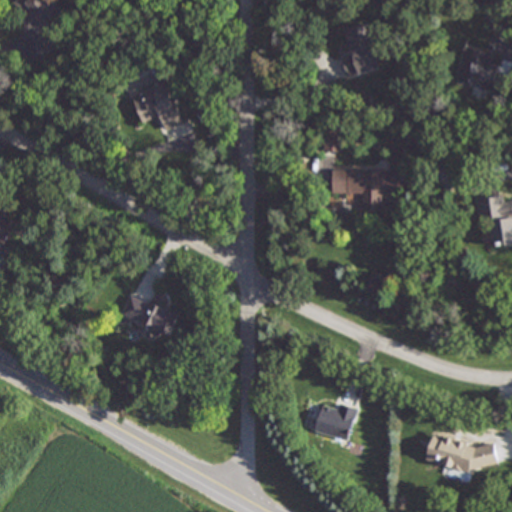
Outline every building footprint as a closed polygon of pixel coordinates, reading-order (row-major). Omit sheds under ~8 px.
[(53,0),(47,0),(42,3),(40,0),(14,0),(11,2),(30,35),(63,15),(53,0)] [(348,77),(382,69),(372,23),(347,28),(352,53),(343,55),(348,77)] [(457,82),(506,91),(508,78),(497,76),(499,66),(490,64),(492,52),(464,47),(457,82)] [(143,123),(159,116),(165,130),(183,123),(166,81),(132,95),(143,123)] [(325,151),(342,151),(342,132),(325,132),(325,151)] [(449,191),(461,176),(447,164),(435,178),(449,191)] [(401,170),(333,170),(333,193),(363,193),(363,212),(382,212),(382,193),(401,193),(401,170)] [(511,245),(511,196),(478,199),(480,221),(491,219),(494,247),(511,245)] [(0,251),(3,253),(19,221),(0,211),(0,251)] [(178,314),(131,294),(122,316),(169,337),(178,314)] [(316,432),(348,440),(357,408),(336,402),(334,409),(323,405),(316,432)] [(433,433),(426,461),(472,473),(475,462),(492,466),(496,449),(433,433)]
